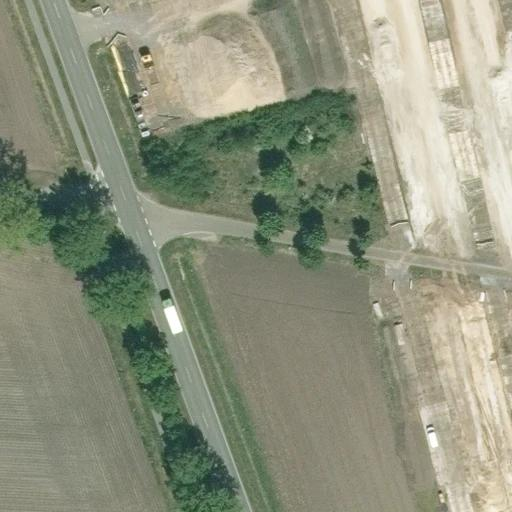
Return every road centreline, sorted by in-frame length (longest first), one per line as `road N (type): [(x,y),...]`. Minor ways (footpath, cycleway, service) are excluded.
road 1 (tertiary): [(239,511),(124,193)]
road 2 (tertiary): [(124,193),(53,0)]
road 3 (unclassified): [(124,193),(0,177)]
